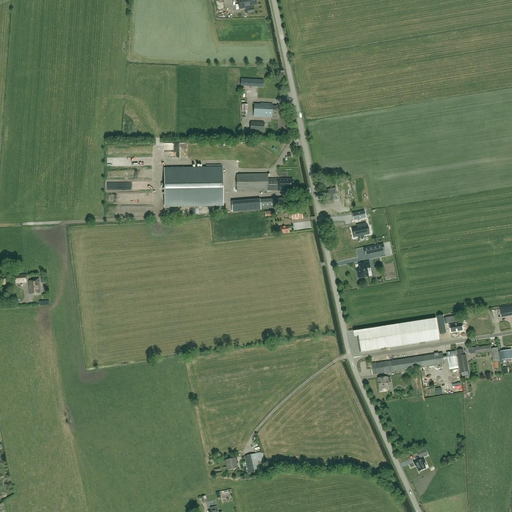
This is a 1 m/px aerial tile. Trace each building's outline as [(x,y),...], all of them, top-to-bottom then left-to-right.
[(237,0),(239,9),(252,7),(252,5),(256,4),(255,0),(237,0)] [(269,106),(269,104),(260,103),(260,105),(254,104),(254,116),(271,117),(271,118),(277,118),(277,106),(269,106)] [(263,133),(264,123),(251,122),(250,132),(263,133)] [(165,206),(223,205),(222,168),(164,169),(165,206)] [(268,180),(267,174),(237,175),(237,191),(268,191),(282,191),(282,190),(293,190),(292,180),(287,180),(287,179),(268,180)] [(339,199),(336,187),(324,190),(327,202),(339,199)] [(287,199),(259,201),(260,210),(273,209),(273,207),(288,206),(287,199)] [(302,219),(301,210),(291,211),(291,212),(289,212),(289,218),(292,218),(292,219),(302,219)] [(323,220),(331,219),(330,210),(322,210),(323,220)] [(364,211),(356,212),(358,219),(366,218),(364,211)] [(338,228),(341,227),(341,222),(332,223),(333,236),(339,236),(338,228)] [(354,239),(369,235),(367,227),(367,224),(357,227),(357,229),(352,230),(354,239)] [(383,244),(369,247),(364,248),(365,255),(371,254),(385,251),(383,244)] [(358,279),(368,277),(367,269),(370,268),(369,262),(358,264),(360,270),(356,271),(358,279)] [(16,284),(26,283),(26,275),(15,276),(16,284)] [(30,295),(40,294),(39,279),(34,279),(34,281),(29,282),(30,295)] [(501,318),(511,315),(511,309),(500,311),(501,318)] [(436,319),(354,332),(355,337),(359,336),(362,352),(439,340),(436,319)] [(511,359),(511,351),(511,350),(501,351),(502,358),(507,358),(507,360),(511,359)] [(458,366),(456,351),(447,353),(449,367),(458,366)] [(443,353),(372,365),(373,375),(444,363),(443,353)] [(469,371),(466,355),(459,356),(461,373),(469,371)] [(388,379),(387,378),(378,379),(380,392),(389,390),(388,383),(391,382),(391,378),(388,379)] [(420,458),(427,455),(425,449),(418,452),(420,458)] [(264,463),(262,453),(256,454),(245,456),(248,474),(259,472),(258,465),(264,463)] [(227,471),(237,469),(235,458),(225,460),(227,471)] [(426,469),(424,464),(426,463),(424,458),(414,463),(415,466),(416,466),(419,472),(426,469)]
